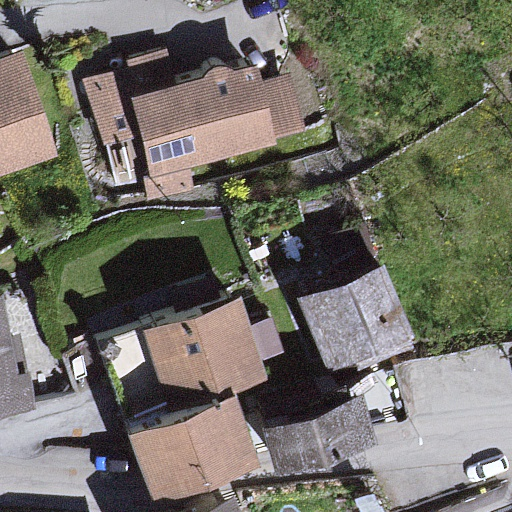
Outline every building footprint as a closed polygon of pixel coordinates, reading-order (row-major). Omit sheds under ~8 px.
[(0,159),(48,143),(15,48),(0,53),(0,159)] [(166,52),(91,73),(107,129),(137,121),(149,165),(297,124),(282,71),(250,80),(244,56),(173,76),(166,52)] [(377,257),(300,285),(324,349),(401,321),(377,257)] [(253,362),(229,288),(141,317),(166,391),(253,362)] [(0,332),(0,404),(18,399),(0,332)] [(243,451),(220,384),(116,420),(139,487),(243,451)] [(348,386),(264,412),(275,448),(359,422),(348,386)] [(235,511),(224,488),(170,511),(235,511)]
